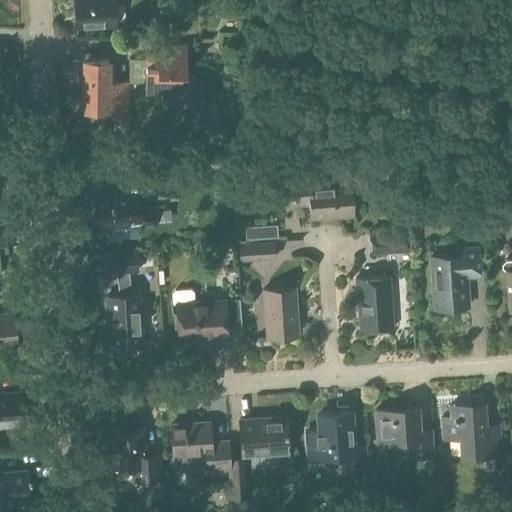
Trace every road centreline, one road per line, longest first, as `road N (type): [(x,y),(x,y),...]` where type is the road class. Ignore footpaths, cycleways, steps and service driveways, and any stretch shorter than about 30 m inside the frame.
road 1 (unclassified): [(64,397),(38,0)]
road 2 (residential): [(64,397),(332,378)]
road 3 (residential): [(332,378),(511,365)]
road 4 (residential): [(332,378),(322,231)]
